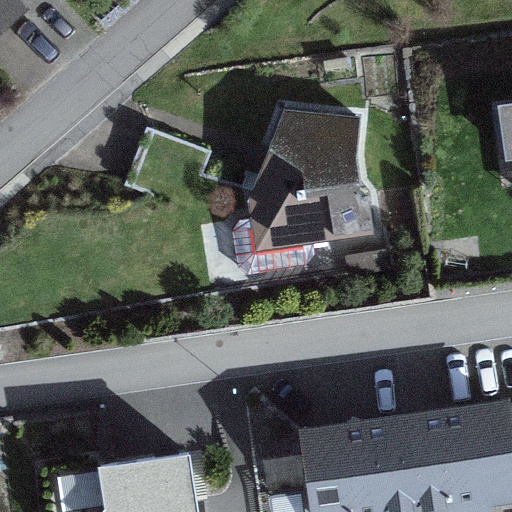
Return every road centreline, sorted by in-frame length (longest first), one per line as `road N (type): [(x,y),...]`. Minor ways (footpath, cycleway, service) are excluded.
road 1 (residential): [(0,392),(511,319)]
road 2 (residential): [(189,0),(0,162)]
